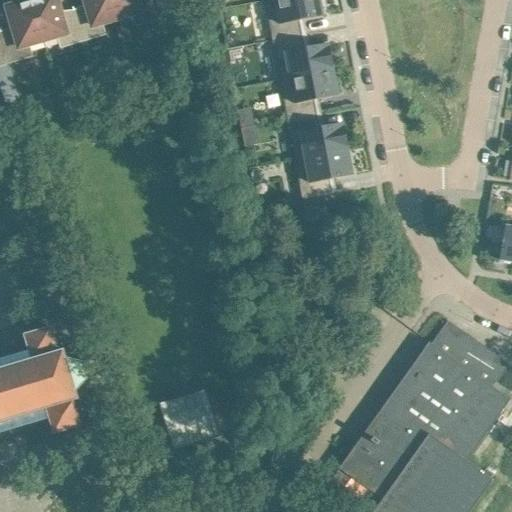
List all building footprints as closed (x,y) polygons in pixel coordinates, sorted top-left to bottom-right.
[(43,41),(30,0),(19,0),(15,1),(15,3),(16,2),(17,5),(7,8),(15,34),(2,38),(10,64),(32,57),(29,46),(43,41)] [(30,0),(43,41),(57,37),(60,49),(83,42),(75,16),(63,20),(56,0),(30,0)] [(117,20),(110,0),(84,0),(88,12),(75,16),(83,42),(106,35),(103,24),(117,20)] [(110,0),(117,20),(131,16),(134,27),(158,20),(151,0),(110,0)] [(319,0),(272,0),(265,1),(272,41),(302,36),(299,22),(323,17),(319,0)] [(302,36),(272,41),(280,81),(333,71),(328,45),(304,50),(302,36)] [(0,66),(10,64),(2,38),(0,38),(0,66)] [(333,71),(280,81),(287,120),(317,115),(314,101),(338,96),(333,71)] [(317,115),(287,120),(295,160),(348,150),(343,124),(319,129),(317,115)] [(348,150),(295,160),(302,201),(332,195),(329,180),(353,176),(348,150)] [(511,227),(506,227),(500,261),(511,262),(511,227)] [(464,460),(492,421),(494,418),(498,421),(502,415),(498,412),(507,400),(509,402),(510,400),(458,363),(474,341),(475,342),(475,341),(448,322),(432,345),(429,343),(333,478),(346,488),(353,479),(383,500),(374,511),(470,511),(493,480),(464,460)] [(0,437),(51,423),(54,434),(80,427),(73,401),(78,400),(75,392),(87,380),(82,364),(66,360),(64,352),(59,353),(51,328),(25,336),(30,354),(0,363),(0,437)] [(206,389),(160,404),(174,451),(220,436),(206,389)]
